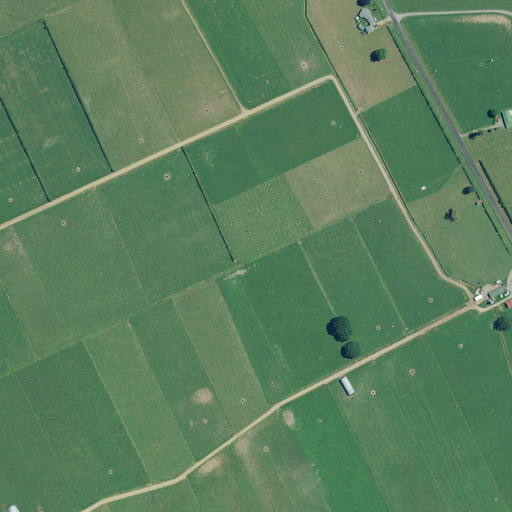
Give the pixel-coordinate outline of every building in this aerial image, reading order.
[(365,10),(363,9),(358,16),(362,18),(362,17),(366,19),(367,19),(370,26),(375,23),(371,15),(369,14),(370,12),(365,9),(365,10)] [(374,31),(371,26),(365,29),(367,34),(374,31)] [(511,116),(510,110),(502,112),(506,129),(511,127),(511,124),(510,116),(511,116)] [(506,289),(504,286),(488,294),(492,302),(495,300),(494,297),(504,292),(505,294),(508,292),(506,289)] [(354,392),(346,378),(340,381),(349,396),(354,392)]
